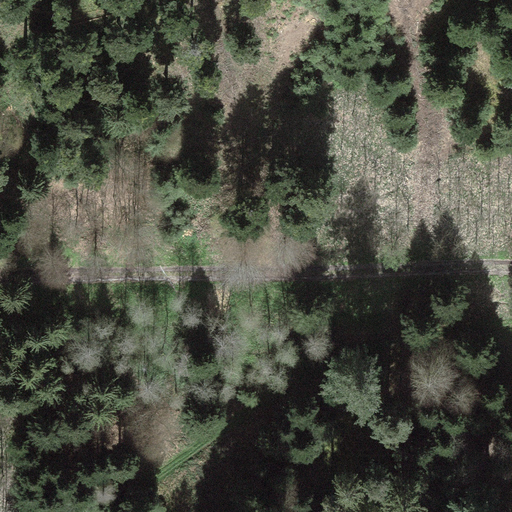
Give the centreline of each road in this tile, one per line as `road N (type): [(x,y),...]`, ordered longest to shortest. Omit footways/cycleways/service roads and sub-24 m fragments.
road 1 (track): [(0,289),(511,265)]
road 2 (track): [(511,323),(419,333),(331,358),(206,438),(118,511)]
